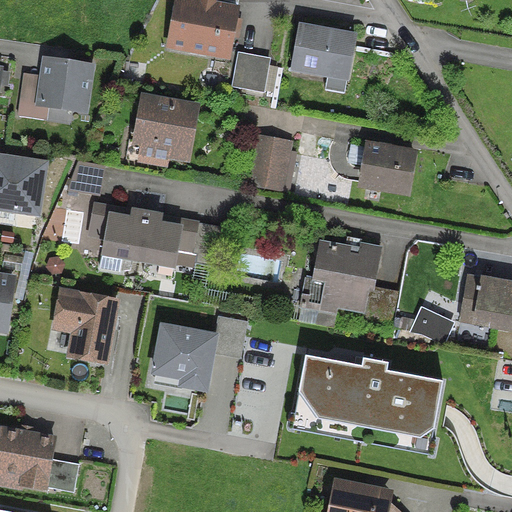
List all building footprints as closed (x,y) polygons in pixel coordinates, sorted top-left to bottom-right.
[(174,0),(165,48),(231,59),(240,5),(218,1),(216,0),(174,0)] [(291,71),(345,80),(353,38),(298,28),(291,71)] [(261,93),(267,61),(237,56),(231,88),(261,93)] [(82,111),(88,69),(44,63),(38,105),(82,111)] [(184,151),(191,111),(144,103),(137,143),(184,151)] [(108,118),(100,115),(96,123),(104,127),(108,118)] [(278,189),(286,147),(257,141),(249,183),(278,189)] [(405,194),(411,156),(366,148),(360,186),(405,194)] [(46,162),(0,155),(0,207),(39,213),(46,162)] [(67,191),(97,198),(103,168),(78,163),(67,191)] [(116,258),(137,261),(145,216),(131,213),(129,222),(109,218),(111,209),(93,205),(87,237),(103,240),(101,252),(117,255),(116,258)] [(172,267),(187,269),(195,225),(180,222),(178,231),(158,227),(159,218),(145,216),(137,261),(157,265),(157,262),(173,265),(172,267)] [(219,269),(225,230),(195,225),(187,269),(194,270),(195,265),(219,269)] [(371,290),(371,288),(378,251),(359,247),(357,255),(343,252),(343,250),(318,245),(312,280),(306,279),(302,299),(301,299),(299,307),(321,312),(319,327),(331,329),(335,308),(362,313),(366,289),(371,290)] [(0,329),(2,330),(9,282),(0,280),(0,329)] [(489,327),(511,331),(511,329),(511,286),(479,281),(478,288),(465,285),(459,315),(490,321),(489,327)] [(69,356),(103,362),(114,304),(61,294),(55,321),(75,325),(69,356)] [(218,333),(161,323),(152,374),(209,384),(218,333)] [(419,325),(414,324),(412,333),(422,336),(425,327),(419,325)] [(295,427),(428,452),(442,381),(308,356),(295,427)] [(48,461),(52,440),(0,431),(0,472),(22,476),(20,485),(72,494),(77,466),(48,461)] [(363,497),(364,491),(334,485),(328,511),(384,511),(386,502),(363,497)]
